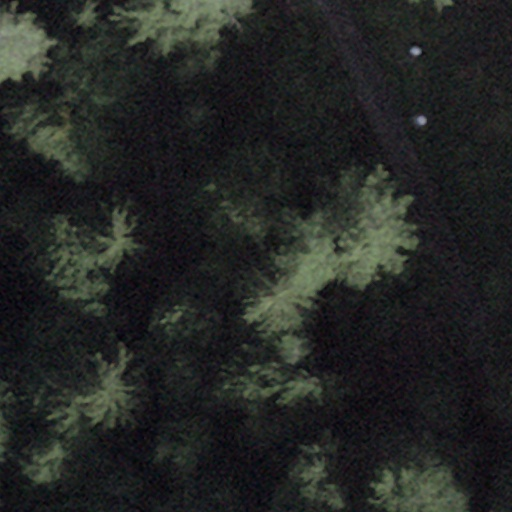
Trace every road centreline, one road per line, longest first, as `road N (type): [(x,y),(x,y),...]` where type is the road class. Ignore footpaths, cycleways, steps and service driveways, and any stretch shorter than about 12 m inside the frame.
road 1 (track): [(159,511),(135,0)]
road 2 (track): [(332,0),(511,420)]
